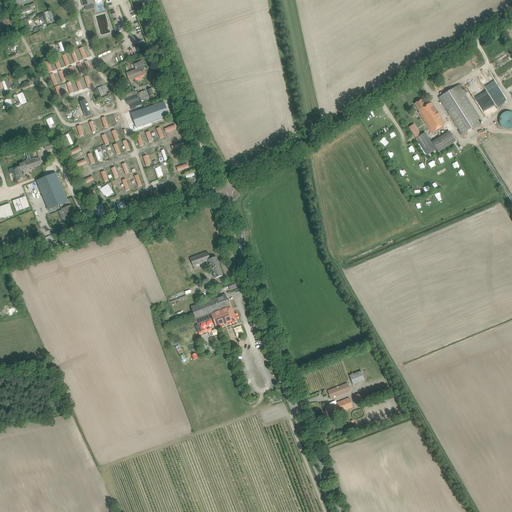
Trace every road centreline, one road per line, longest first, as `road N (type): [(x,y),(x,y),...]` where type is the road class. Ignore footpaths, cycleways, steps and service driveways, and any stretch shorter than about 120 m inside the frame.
road 1 (unclassified): [(227,189),(511,13)]
road 2 (tertiary): [(340,511),(242,256)]
road 3 (unclassified): [(0,262),(218,192)]
road 4 (tertiary): [(199,142),(144,0)]
